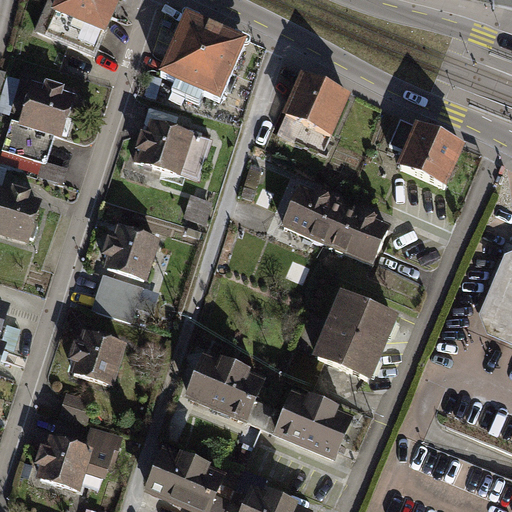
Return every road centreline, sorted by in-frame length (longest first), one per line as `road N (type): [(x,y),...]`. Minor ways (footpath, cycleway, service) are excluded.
road 1 (residential): [(0,489),(151,0)]
road 2 (secondary): [(226,0),(511,140)]
road 3 (secondary): [(511,48),(349,0)]
